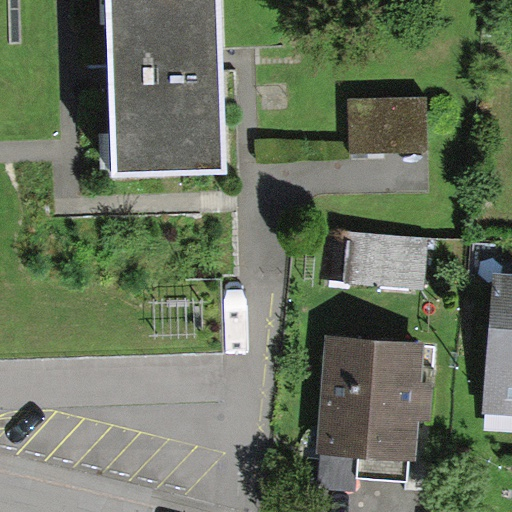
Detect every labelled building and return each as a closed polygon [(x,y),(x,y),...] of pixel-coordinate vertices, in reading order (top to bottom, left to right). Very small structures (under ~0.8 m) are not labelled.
[(236,0),(125,0),(131,184),(243,180),(236,0)] [(432,110),(354,113),(356,166),(434,163),(432,110)] [(346,287),(437,288),(438,238),(347,236),(346,287)] [(511,281),(494,281),(485,430),(511,432),(511,281)] [(415,342),(321,340),(318,459),(402,461),(404,415),(429,416),(430,388),(414,388),(415,342)]
